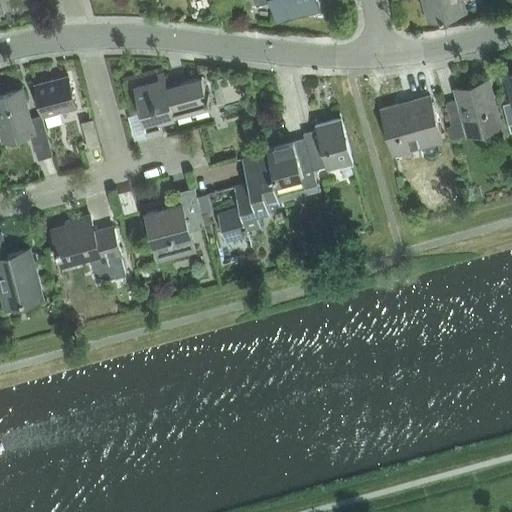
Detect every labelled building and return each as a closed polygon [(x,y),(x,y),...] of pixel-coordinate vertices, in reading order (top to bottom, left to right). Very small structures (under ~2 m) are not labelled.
[(272,0),(278,18),(320,7),(318,0),(255,0),(257,4),(269,0),(272,0)] [(424,0),(430,20),(464,10),(461,0),(424,0)] [(210,107),(204,87),(202,77),(167,86),(163,73),(157,74),(159,80),(134,87),(147,137),(163,133),(160,121),(210,107)] [(44,115),(45,115),(48,126),(62,122),(59,111),(77,106),(68,75),(35,84),(44,115)] [(446,107),(452,125),(464,122),(468,134),(501,125),(488,79),(455,88),(459,103),(446,107)] [(39,159),(53,155),(42,114),(30,117),(22,88),(0,93),(0,128),(3,141),(32,133),(39,159)] [(393,153),(442,139),(430,95),(381,108),(393,153)] [(317,128),(305,132),(304,132),(314,169),(328,165),(329,169),(354,163),(340,112),(315,119),(317,128)] [(82,121),(89,148),(101,145),(94,118),(82,121)] [(268,151),(279,194),(318,184),(311,158),(299,161),(294,141),(267,148),(268,151)] [(279,194),(268,151),(243,157),(249,181),(234,185),(240,206),(218,212),(225,240),(249,234),(247,228),(262,225),(258,212),(271,209),(268,197),(279,194)] [(180,202),(146,212),(158,255),(173,251),(174,254),(195,248),(190,230),(205,225),(202,213),(197,196),(194,186),(190,187),(177,191),(180,202)] [(208,193),(197,196),(202,213),(212,210),(208,193)] [(114,226),(102,229),(95,231),(90,215),(66,221),(67,225),(52,229),(62,263),(89,256),(90,261),(93,266),(96,271),(100,274),(106,279),(126,273),(120,250),(114,226)] [(29,248),(9,254),(3,230),(0,230),(0,280),(6,304),(41,295),(29,248)]
